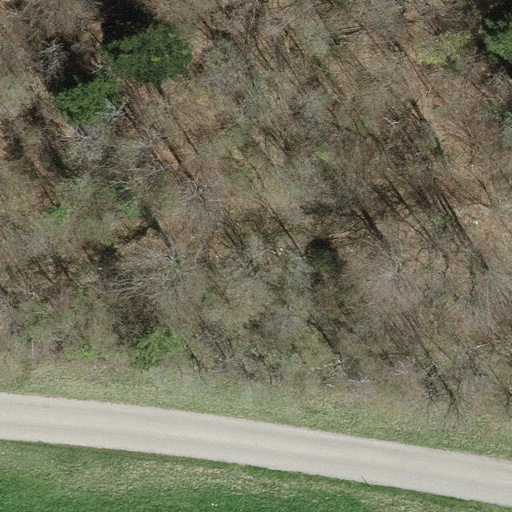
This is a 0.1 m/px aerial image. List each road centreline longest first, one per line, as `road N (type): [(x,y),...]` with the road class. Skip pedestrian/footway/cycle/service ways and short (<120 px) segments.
road 1 (track): [(511,173),(0,278)]
road 2 (unclassified): [(511,480),(334,445),(0,406)]
